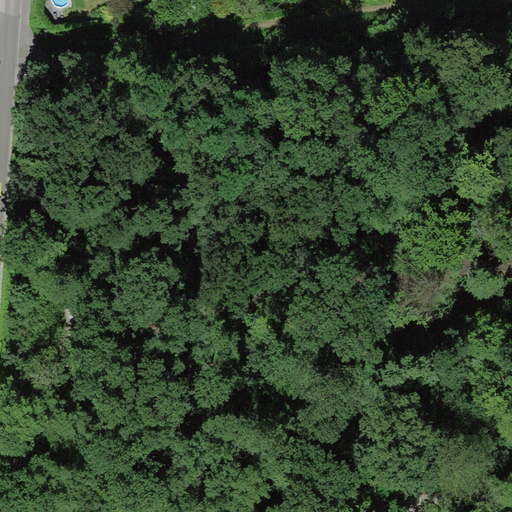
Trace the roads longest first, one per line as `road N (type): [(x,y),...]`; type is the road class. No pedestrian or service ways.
road 1 (track): [(80,379),(149,511)]
road 2 (track): [(386,511),(446,490),(511,489)]
